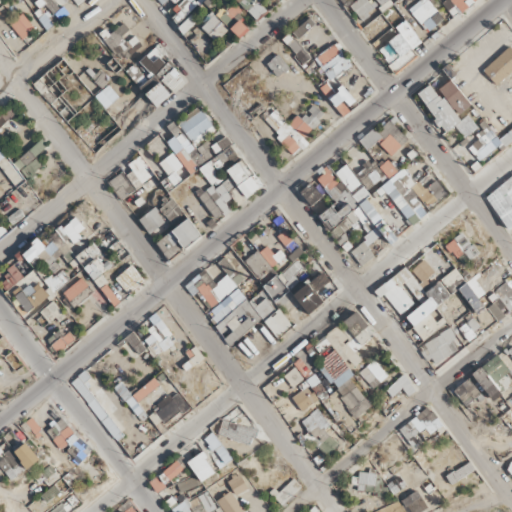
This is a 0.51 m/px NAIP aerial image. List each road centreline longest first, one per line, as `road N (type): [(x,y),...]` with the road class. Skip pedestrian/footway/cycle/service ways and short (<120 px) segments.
road 1 (residential): [(0,418),(493,0)]
road 2 (residential): [(0,245),(298,0)]
road 3 (residential): [(291,511),(511,326)]
road 4 (residential): [(0,89),(109,0)]
